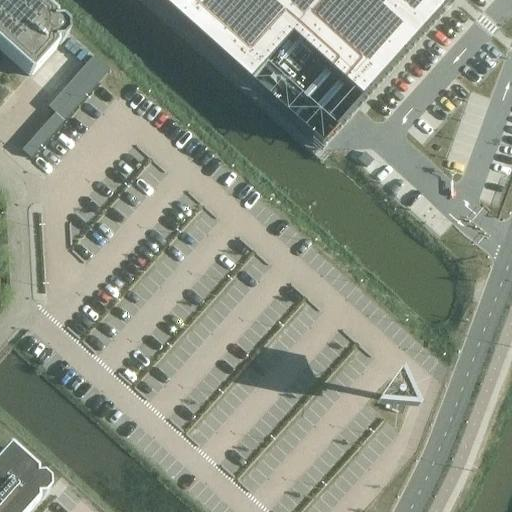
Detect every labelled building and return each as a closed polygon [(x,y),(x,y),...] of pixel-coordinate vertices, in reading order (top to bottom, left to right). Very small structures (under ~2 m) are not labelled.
[(0,0),(0,51),(28,77),(31,77),(54,51),(54,46),(60,46),(66,39),(66,30),(59,24),(53,24),(52,20),(29,0),(0,0)] [(151,0),(319,149),(452,0),(151,0)] [(64,117),(111,69),(96,54),(49,103),(64,117)] [(34,156),(63,117),(53,110),(24,149),(34,156)] [(462,114),(444,145),(453,150),(471,119),(462,114)] [(0,511),(28,511),(37,503),(37,498),(43,498),(49,492),(49,482),(42,476),(36,477),(35,473),(9,449),(7,449),(0,456),(0,511)]
